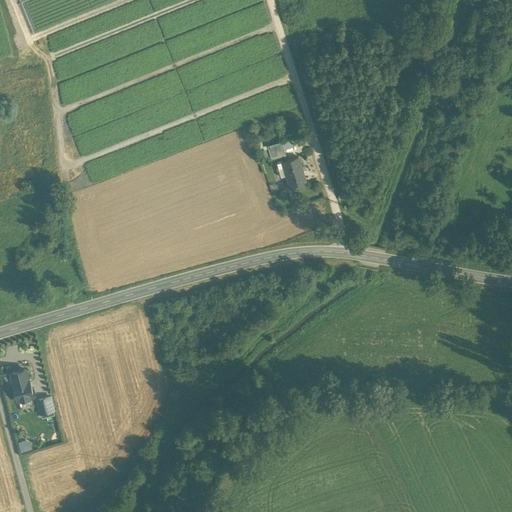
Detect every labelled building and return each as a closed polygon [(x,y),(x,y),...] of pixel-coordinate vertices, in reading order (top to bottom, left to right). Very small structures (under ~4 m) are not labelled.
[(18,0),(29,33),(59,23),(60,6),(75,7),(83,4),(83,2),(82,0),(18,0)] [(281,141),(267,145),(271,158),(285,154),(281,141)] [(298,156),(282,161),(289,186),(306,181),(298,156)] [(63,239),(49,243),(52,252),(65,248),(63,239)] [(28,375),(20,377),(20,379),(12,381),(17,399),(18,399),(32,395),(33,395),(28,375)] [(32,395),(18,399),(19,403),(33,400),(32,395)] [(50,396),(37,399),(41,412),(53,409),(50,396)] [(29,438),(18,440),(20,450),(31,447),(29,438)]
